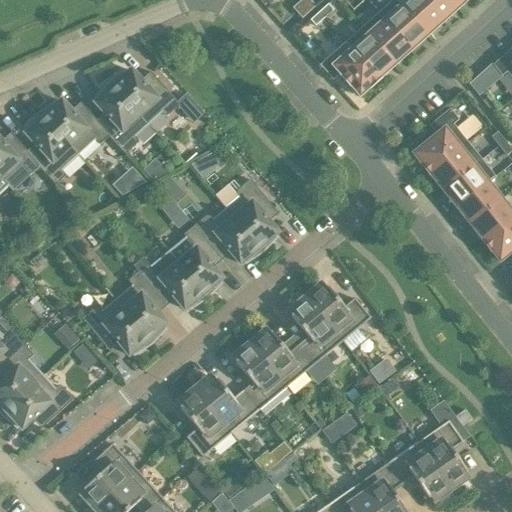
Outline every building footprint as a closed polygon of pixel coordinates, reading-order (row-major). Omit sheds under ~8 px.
[(395,0),(393,0),(378,14),(411,51),(427,37),(400,7),(401,6),(395,0)] [(422,0),(407,0),(401,6),(400,7),(427,37),(442,22),(422,0)] [(451,0),(422,0),(442,22),(458,8),(451,0)] [(451,0),(458,8),(467,0),(451,0)] [(327,5),(318,13),(324,19),(333,11),(327,5)] [(324,19),(318,13),(310,21),(315,27),(324,19)] [(378,14),(362,28),(395,65),(411,51),(378,14)] [(362,28),(346,42),(379,79),(395,65),(362,28)] [(379,79),(346,42),(319,66),(332,81),(339,75),(342,78),(341,78),(349,87),(350,87),(359,97),(369,88),(370,89),(379,80),(379,79)] [(505,72),(511,80),(511,48),(492,65),(500,76),(505,72)] [(109,84),(147,126),(160,114),(163,117),(167,118),(180,106),(155,79),(145,88),(131,72),(125,77),(123,73),(109,84)] [(147,126),(109,84),(97,97),(100,100),(95,104),(110,120),(102,128),(101,129),(109,137),(108,138),(125,156),(137,145),(137,140),(135,137),(147,126)] [(53,104),(38,115),(77,156),(94,141),(99,146),(108,138),(109,137),(101,129),(102,128),(84,109),(75,118),(61,102),(56,107),(53,104)] [(429,176),(430,176),(468,145),(453,125),(458,121),(449,110),(429,126),(437,136),(413,155),(421,166),(429,176)] [(77,156),(38,115),(27,127),(30,130),(25,135),(40,151),(32,158),(32,159),(31,159),(39,167),(38,168),(55,186),(66,177),(61,171),(77,156)] [(491,138),(498,147),(505,142),(497,133),(491,138)] [(0,179),(7,187),(9,186),(14,191),(38,168),(39,167),(31,159),(32,159),(32,158),(15,139),(5,148),(0,142),(0,179)] [(511,151),(505,142),(498,147),(506,157),(511,151)] [(430,176),(443,192),(481,161),(468,145),(430,176)] [(213,153),(191,166),(202,180),(222,164),(213,153)] [(495,178),(481,161),(443,192),(456,209),(487,184),(495,179),(495,178)] [(119,195),(143,183),(137,169),(113,180),(119,195)] [(272,211),(273,210),(250,181),(236,192),(236,196),(239,199),(226,210),(262,254),(274,242),(271,238),(276,234),(263,218),(272,210),(272,211)] [(456,209),(469,226),(501,201),(487,184),(456,209)] [(511,217),(511,215),(501,201),(469,226),(482,242),(511,217)] [(262,254),(226,210),(212,221),(210,218),(206,217),(193,227),(217,256),(226,248),(239,265),(245,260),(248,264),(262,254)] [(482,242),(490,252),(491,252),(499,262),(511,251),(511,217),(482,242)] [(173,259),(206,300),(219,288),(216,284),(221,280),(207,264),(217,256),(193,227),(183,236),(185,238),(170,250),(167,253),(173,259)] [(192,309),(206,300),(173,259),(167,253),(150,267),(143,258),(133,267),(138,273),(161,302),(170,294),(184,311),(190,306),(192,309)] [(161,302),(138,273),(127,282),(132,288),(115,302),(151,346),(163,333),(160,330),(165,326),(152,309),(161,302)] [(311,302),(309,303),(342,343),(370,320),(354,300),(343,309),(327,289),(325,290),(322,286),(308,298),(311,302)] [(314,366),(342,343),(309,303),(307,305),(304,301),(289,313),(292,317),(291,318),(307,338),(298,347),(314,366)] [(151,346),(115,302),(102,313),(99,310),(95,309),(82,320),(105,349),(106,348),(106,347),(115,340),(128,356),(134,352),(137,355),(151,346)] [(286,389),(314,366),(298,347),(288,355),(271,335),(269,336),(266,332),(252,344),(255,348),(253,349),(286,389)] [(2,341),(0,338),(0,368),(24,347),(11,333),(2,341)] [(33,356),(24,347),(0,368),(0,375),(5,380),(0,384),(0,415),(0,417),(43,378),(27,361),(33,356)] [(252,384),(242,393),(258,412),(286,389),(253,349),(251,351),(248,347),(234,359),(237,363),(235,364),(252,384)] [(369,372),(378,385),(395,373),(386,360),(369,372)] [(369,377),(355,387),(363,397),(377,387),(369,377)] [(54,391),(43,378),(0,417),(13,428),(17,425),(21,430),(37,416),(45,424),(44,425),(45,426),(73,400),(61,388),(57,388),(54,391)] [(200,393),(198,395),(230,435),(258,412),(242,393),(232,401),(215,380),(214,382),(211,378),(197,390),(200,393)] [(202,459),(230,435),(198,395),(196,397),(193,393),(178,405),(181,408),(180,410),(196,430),(186,439),(202,459)] [(462,428),(469,422),(471,421),(464,411),(455,418),(462,428)] [(345,414),(336,421),(345,433),(354,426),(345,414)] [(448,423),(417,444),(447,486),(449,485),(452,489),(467,478),(464,474),(466,473),(451,452),(462,444),(448,423)] [(263,489),(300,463),(284,440),(252,463),(265,481),(260,484),(263,489)] [(445,488),(447,486),(417,444),(388,465),(402,485),(413,478),(428,500),(430,498),(432,502),(447,492),(445,488)] [(97,506),(99,508),(137,473),(112,445),(93,463),(103,473),(83,491),(85,492),(81,496),(94,509),(97,506)] [(405,511),(392,493),(402,485),(388,465),(358,485),(377,511),(405,511)] [(147,511),(161,499),(137,473),(99,508),(101,510),(98,511),(128,511),(134,507),(138,511),(147,511)] [(229,499),(238,511),(242,511),(262,498),(252,483),(229,499)] [(377,511),(358,485),(329,506),(332,511),(377,511)] [(172,511),(161,499),(147,511),(172,511)]
